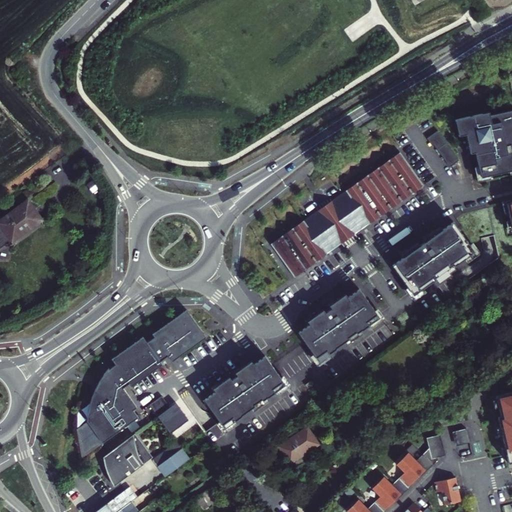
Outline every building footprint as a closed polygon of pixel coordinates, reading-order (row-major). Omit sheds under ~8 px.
[(511,110),(490,115),(489,112),(456,119),(460,136),(466,135),(470,153),(476,152),(479,166),(475,167),(478,182),(487,180),(486,177),(511,170),(511,110)] [(438,131),(427,138),(432,145),(433,144),(449,167),(459,160),(438,131)] [(315,212),(270,244),(294,277),(339,245),(349,239),(370,224),(423,186),(399,153),(346,191),(326,205),(315,212)] [(506,203),(511,202),(510,200),(502,202),(504,213),(508,212),(506,203)] [(44,228),(30,208),(0,229),(2,231),(1,233),(0,231),(0,252),(2,255),(12,249),(11,247),(12,246),(14,249),(44,228)] [(470,245),(453,222),(442,230),(440,227),(429,235),(427,236),(429,239),(425,242),(420,246),(418,243),(407,250),(405,251),(407,254),(402,258),(392,265),(409,288),(414,296),(423,289),(435,281),(434,280),(453,267),(454,267),(465,260),(475,252),(470,245)] [(465,260),(467,263),(480,254),(472,243),(470,245),(475,252),(465,260)] [(454,267),(453,267),(434,280),(435,281),(437,283),(455,270),(454,267)] [(308,325),(298,332),(314,354),(319,361),(329,354),(337,348),(336,348),(346,341),(360,331),(361,330),(362,330),(370,325),(379,318),(374,310),(359,288),(348,297),(346,294),(335,301),(333,303),(335,306),(330,309),(326,312),(323,309),(313,317),(311,318),(313,321),(308,325)] [(414,296),(409,288),(406,290),(414,301),(426,292),(423,289),(414,296)] [(206,335),(187,308),(181,311),(152,331),(154,334),(146,339),(143,334),(111,356),(115,361),(108,365),(108,364),(105,367),(100,374),(95,380),(91,388),(88,396),(85,404),(83,414),(101,439),(137,414),(132,407),(135,404),(122,385),(128,380),(130,384),(162,362),(159,358),(167,353),(171,359),(206,335)] [(379,318),(370,325),(372,328),(384,319),(377,309),(374,310),(379,318)] [(362,334),(360,331),(346,341),(348,344),(362,334)] [(319,361),(314,354),(311,356),(319,366),(331,357),(329,354),(319,361)] [(281,378),(265,356),(254,364),(252,361),(241,368),(239,370),(241,373),(236,376),(232,380),(230,377),(219,384),(217,385),(219,388),(214,392),(204,399),(220,421),(225,428),(235,421),(242,416),(242,415),(252,408),(266,398),(267,397),(268,398),(276,392),(286,385),(281,378)] [(278,395),(290,387),(283,376),(281,378),(286,385),(276,392),(278,395)] [(508,454),(509,463),(511,462),(511,392),(498,395),(498,399),(501,411),(502,416),(499,417),(502,426),(503,435),(506,446),(508,454)] [(169,405),(160,394),(149,402),(157,413),(169,405)] [(269,402),(266,398),(252,408),(254,412),(269,402)] [(220,421),(217,423),(225,434),(238,424),(235,421),(225,428),(220,421)] [(274,448),(286,465),(317,444),(304,426),(274,448)] [(135,430),(95,459),(100,475),(102,482),(106,489),(151,456),(153,454),(135,430)] [(467,430),(453,433),(455,447),(470,444),(467,430)] [(151,456),(157,464),(184,444),(189,440),(182,433),(153,454),(151,456)] [(444,457),(440,436),(426,439),(428,449),(416,461),(424,470),(419,476),(420,477),(437,461),(437,459),(444,457)] [(163,474),(191,454),(184,444),(157,464),(163,474)] [(408,453),(396,465),(404,473),(398,479),(407,487),(419,476),(424,470),(416,461),(408,453)] [(383,477),(371,488),(379,497),(374,502),(382,511),(395,499),(400,494),(391,485),(383,477)] [(407,487),(398,479),(391,485),(400,494),(395,499),(396,501),(408,489),(407,487)] [(455,480),(433,484),(435,494),(440,493),(443,507),(460,504),(455,480)] [(147,487),(134,495),(127,486),(93,511),(129,511),(127,509),(139,501),(150,493),(147,487)] [(211,487),(196,498),(205,511),(219,499),(211,487)] [(358,500),(346,511),(369,511),(367,509),(358,500)] [(135,511),(143,506),(139,501),(127,509),(129,511),(135,511)] [(383,511),(382,511),(374,502),(367,509),(369,511),(383,511)] [(422,511),(414,503),(404,511),(422,511)]
